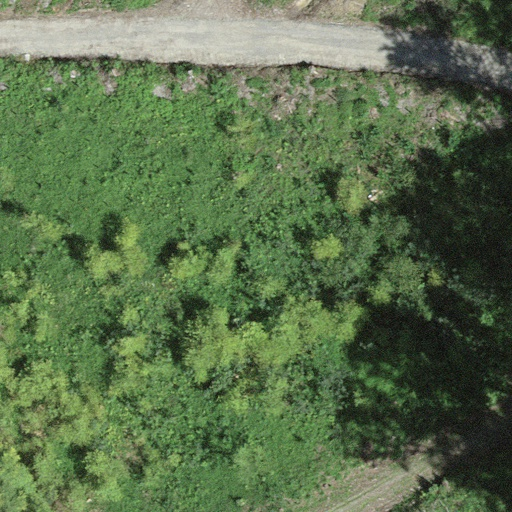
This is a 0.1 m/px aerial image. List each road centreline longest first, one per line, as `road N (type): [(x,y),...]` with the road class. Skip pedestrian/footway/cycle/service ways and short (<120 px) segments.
road 1 (track): [(0,52),(281,38),(511,68)]
road 2 (track): [(511,425),(385,511)]
